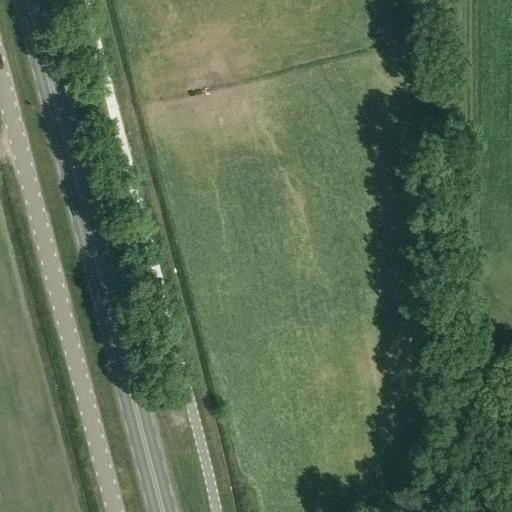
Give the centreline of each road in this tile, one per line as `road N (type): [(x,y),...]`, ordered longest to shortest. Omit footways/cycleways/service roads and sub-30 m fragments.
road 1 (primary): [(161,511),(25,0)]
road 2 (unclassified): [(0,73),(114,511)]
